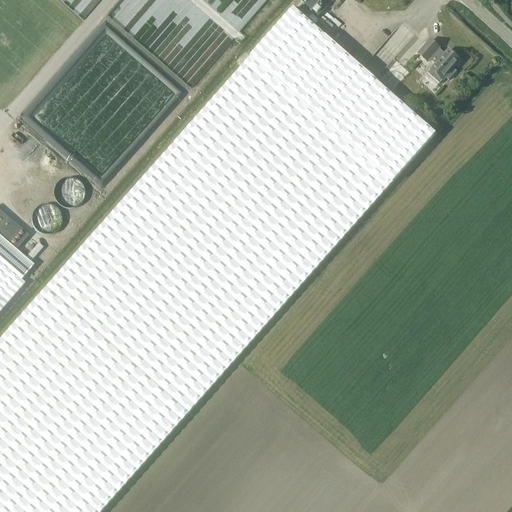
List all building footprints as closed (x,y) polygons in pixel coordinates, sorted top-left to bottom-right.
[(129,0),(114,19),(140,40),(156,20),(152,17),(161,6),(167,10),(169,7),(173,10),(170,14),(173,17),(185,2),(182,0),(129,0)] [(317,0),(301,0),(300,1),(319,17),(327,8),(317,0)] [(0,339),(0,511),(101,511),(172,432),(436,134),(375,81),(375,80),(362,69),(312,25),(294,9),(16,322),(0,339)] [(323,18),(319,22),(329,32),(333,27),(323,18)] [(219,69),(220,70),(243,43),(235,37),(212,65),(195,87),(201,92),(214,76),(219,69)] [(63,91),(58,112),(89,140),(88,143),(109,148),(119,157),(97,181),(105,188),(84,211),(92,213),(181,115),(175,114),(177,105),(165,118),(171,95),(166,91),(168,82),(128,45),(115,42),(124,50),(114,47),(113,46),(101,59),(97,56),(91,54),(66,80),(72,85),(66,91),(63,91)] [(460,61),(448,51),(445,54),(439,49),(440,48),(435,44),(432,47),(428,44),(419,55),(424,59),(426,56),(436,64),(428,74),(440,84),(445,78),(449,81),(454,75),(451,72),(460,61)] [(397,62),(381,80),(393,90),(409,72),(397,62)] [(179,107),(184,108),(186,104),(190,105),(191,101),(181,98),(179,107)] [(0,313),(25,285),(21,281),(34,267),(16,251),(29,237),(0,211),(0,313)]
